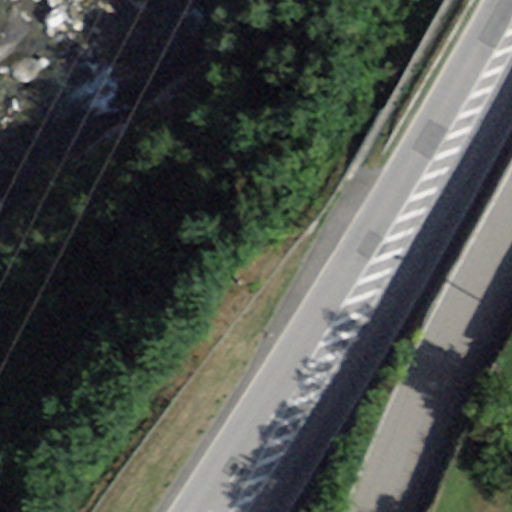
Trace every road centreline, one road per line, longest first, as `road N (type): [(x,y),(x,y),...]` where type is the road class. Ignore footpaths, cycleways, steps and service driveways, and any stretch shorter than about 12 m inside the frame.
road 1 (secondary): [(511,36),(359,305),(227,511)]
road 2 (residential): [(380,511),(511,228)]
